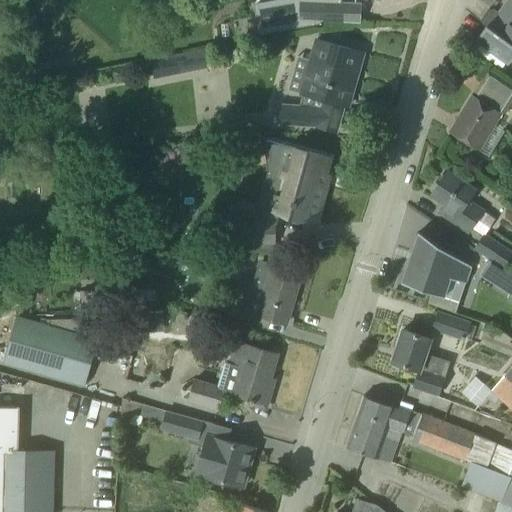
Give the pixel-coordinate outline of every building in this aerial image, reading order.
[(301,2),(300,17),(345,19),(346,2),(338,1),(314,0),(314,2),(301,1),(301,2)] [(511,0),(508,0),(498,14),(491,10),(482,22),(486,25),(476,38),(509,62),(511,57),(511,0)] [(249,16),(233,19),(236,38),(251,35),(249,16)] [(280,104),(279,122),(311,124),(312,106),(310,106),(313,96),(328,100),(345,105),(347,106),(353,85),(347,83),(356,52),(357,50),(343,47),(316,39),(311,59),(301,93),(298,105),(280,104)] [(213,65),(210,49),(151,60),(154,77),(213,65)] [(478,149),(501,111),(505,113),(511,103),(511,101),(511,85),(505,81),(488,70),(473,94),(472,94),(449,132),(466,142),(478,149)] [(270,171),(264,193),(276,197),(272,209),(316,221),(326,185),(322,184),(330,157),(266,140),(270,171)] [(471,145),(467,150),(475,155),(478,149),(471,145)] [(483,236),(483,234),(485,235),(495,220),(480,210),(464,199),(472,188),(447,171),(431,194),(445,203),(440,211),(467,229),(469,226),(483,236)] [(274,221),(242,222),(243,242),(274,241),(274,221)] [(242,222),(218,222),(218,224),(218,242),(243,242),(242,222)] [(443,296),(449,277),(465,283),(470,266),(418,232),(401,282),(443,296)] [(483,234),(483,236),(474,248),(501,266),(511,253),(485,235),(483,234)] [(242,309),(257,314),(286,322),(300,273),(272,265),(272,266),(260,262),(253,284),(250,283),(242,309)] [(500,288),(511,295),(511,275),(510,274),(500,288)] [(432,328),(469,341),(474,325),(437,313),(432,328)] [(98,329),(101,321),(92,318),(60,319),(43,314),(41,322),(37,321),(38,320),(29,317),(29,319),(18,316),(4,363),(83,386),(98,329)] [(414,386),(433,392),(437,393),(449,361),(424,353),(429,338),(403,329),(392,361),(419,370),(414,386)] [(272,386),(268,385),(277,353),(258,348),(234,341),(228,364),(224,363),(217,387),(223,389),(223,390),(233,393),(251,398),(249,403),(266,407),(272,386)] [(511,364),(491,389),(493,392),(511,408),(511,364)] [(223,390),(223,389),(217,387),(193,381),(188,401),(217,409),(223,390)] [(388,424),(388,426),(402,431),(403,430),(413,434),(412,438),(464,459),(470,461),(511,477),(511,449),(496,443),(474,435),(422,414),(420,416),(394,407),(395,406),(363,395),(357,413),(388,424)] [(126,398),(121,419),(144,424),(145,416),(155,418),(158,405),(126,398)] [(0,511),(52,511),(54,451),(18,450),(18,407),(0,406),(0,511)] [(161,429),(197,439),(203,420),(166,410),(161,429)] [(384,436),(388,426),(388,424),(357,413),(345,446),(377,458),(388,462),(396,440),(384,436)] [(200,460),(196,473),(209,477),(242,486),(253,447),(214,437),(214,438),(207,435),(200,460)] [(511,477),(470,461),(461,486),(511,505),(511,477)] [(386,511),(377,504),(374,503),(354,497),(354,498),(358,500),(354,511),(386,511)] [(267,511),(238,502),(234,511),(222,511),(221,511),(220,511),(267,511)]
